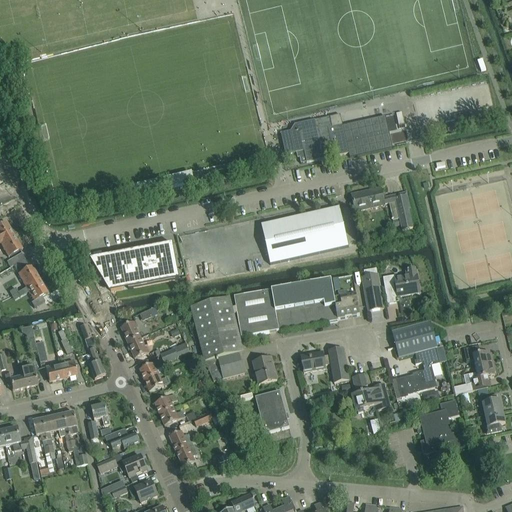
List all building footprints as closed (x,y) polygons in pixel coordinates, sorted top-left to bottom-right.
[(291,132),(281,134),(286,156),(296,154),(299,153),(300,158),(299,158),(301,165),(307,163),(307,164),(349,154),(350,159),(367,155),(368,155),(392,149),(392,147),(385,117),(343,126),(340,116),(295,125),(291,132)] [(455,123),(457,132),(473,128),(471,119),(455,123)] [(192,173),(133,187),(136,199),(195,185),(192,173)] [(352,196),(354,206),(356,212),(384,206),(384,205),(381,190),(352,196)] [(395,228),(401,227),(402,231),(413,229),(408,207),(406,197),(395,200),(396,202),(389,204),(395,228)] [(261,226),(264,236),(270,265),(348,248),(340,209),(261,226)] [(0,244),(0,245),(14,237),(6,223),(0,227),(0,244)] [(14,237),(0,245),(8,258),(20,251),(22,250),(14,237)] [(104,280),(109,288),(108,288),(111,292),(122,290),(121,286),(128,284),(129,290),(180,280),(178,270),(176,270),(175,262),(176,262),(173,245),(122,254),(123,259),(116,260),(116,259),(104,261),(104,262),(97,263),(97,264),(100,272),(104,280)] [(10,260),(13,266),(25,260),(21,254),(10,260)] [(13,266),(17,272),(28,266),(25,260),(13,266)] [(18,275),(26,288),(40,280),(32,267),(18,275)] [(364,272),(365,278),(377,276),(376,270),(364,272)] [(395,276),(383,279),(387,305),(396,303),(395,297),(398,296),(398,298),(420,294),(417,276),(416,276),(415,270),(407,271),(408,278),(396,280),(395,276)] [(362,279),(366,303),(368,312),(384,310),(378,276),(377,276),(365,278),(362,279)] [(14,301),(29,293),(34,302),(31,303),(34,309),(45,303),(42,297),(47,294),(40,280),(26,288),(12,297),(14,301)] [(331,281),(234,298),(241,339),(338,322),(338,320),(360,316),(356,296),(334,300),(331,281)] [(9,292),(12,297),(26,288),(18,293),(15,289),(9,292)] [(242,346),(230,300),(191,309),(205,364),(237,355),(235,347),(242,346)] [(155,309),(153,310),(140,316),(143,323),(158,316),(155,309)] [(121,329),(128,345),(141,339),(136,329),(138,329),(135,323),(121,329)] [(415,355),(436,350),(437,350),(430,323),(392,333),(399,359),(415,355)] [(89,366),(91,371),(94,381),(105,377),(86,326),(80,328),(85,341),(84,341),(92,364),(89,366)] [(170,333),(173,339),(180,336),(178,330),(170,333)] [(61,342),(67,355),(72,352),(72,351),(74,350),(69,339),(67,340),(62,331),(58,333),(62,342),(61,342)] [(141,339),(128,345),(135,360),(149,354),(147,348),(145,349),(141,339)] [(474,361),(476,368),(494,364),(492,355),(490,355),(490,353),(480,355),(479,347),(464,350),(466,363),(474,361)] [(160,356),(164,365),(178,359),(178,358),(182,357),(178,349),(175,350),(160,356)] [(304,374),(314,372),(325,370),(324,366),(330,365),(334,384),(349,381),(344,350),(329,352),(329,356),(323,357),(323,353),(301,357),(304,374)] [(417,375),(403,379),(408,397),(420,393),(420,392),(437,388),(432,369),(440,366),(436,350),(415,355),(418,364),(415,365),(415,366),(422,364),(424,371),(416,373),(417,375)] [(237,355),(205,364),(214,383),(235,378),(245,375),(239,355),(237,355)] [(253,364),(255,373),(259,386),(277,381),(273,366),(271,367),(270,360),(271,360),(271,359),(253,364)] [(73,362),(58,365),(59,368),(62,380),(77,377),(73,362)] [(140,371),(145,382),(159,376),(156,371),(162,368),(160,362),(140,371)] [(469,375),(471,383),(468,384),(467,386),(454,389),(456,396),(488,389),(486,378),(495,376),(494,374),(496,373),(494,364),(476,368),(477,373),(469,375)] [(45,368),(47,373),(49,383),(62,380),(59,368),(56,368),(55,366),(45,368)] [(23,377),(22,377),(25,389),(37,386),(36,381),(39,380),(36,368),(33,369),(33,367),(21,370),(23,377)] [(5,375),(6,378),(8,388),(11,387),(12,392),(25,389),(22,377),(13,379),(12,374),(5,375)] [(353,378),(355,388),(357,395),(351,397),(355,412),(356,412),(357,415),(363,413),(363,410),(375,407),(377,412),(390,409),(384,385),(374,388),(374,390),(369,392),(364,375),(353,378)] [(159,376),(145,382),(150,394),(170,385),(167,379),(161,381),(159,376)] [(408,397),(403,379),(402,376),(391,379),(400,410),(411,407),(408,397)] [(255,399),(262,426),(265,435),(289,429),(280,392),(255,399)] [(468,394),(461,396),(465,412),(471,411),(468,394)] [(481,399),(485,417),(503,413),(500,401),(498,402),(496,395),(481,399)] [(155,405),(160,416),(174,410),(171,404),(178,402),(175,396),(155,405)] [(442,413),(429,417),(420,419),(422,430),(418,431),(420,435),(424,434),(425,441),(420,443),(424,456),(437,453),(435,447),(450,443),(453,454),(464,451),(459,432),(452,434),(448,419),(459,417),(455,401),(440,405),(442,413)] [(94,421),(102,420),(104,428),(110,427),(108,418),(105,406),(92,409),(94,421)] [(174,410),(160,416),(165,427),(185,418),(182,413),(176,416),(174,410)] [(193,422),(197,429),(213,421),(212,419),(219,416),(217,412),(210,415),(210,414),(193,422)] [(74,413),(63,416),(68,436),(79,434),(74,413)] [(194,413),(186,417),(189,423),(197,420),(194,413)] [(485,417),(485,419),(488,428),(485,429),(487,436),(502,432),(500,426),(505,425),(503,413),(485,417)] [(63,416),(53,418),(56,432),(64,430),(65,437),(68,436),(63,416)] [(43,420),(53,465),(57,464),(52,446),(51,440),(50,434),(56,432),(53,418),(43,420)] [(40,471),(41,477),(55,473),(53,465),(43,420),(33,423),(36,437),(41,435),(42,442),(44,448),(49,468),(40,470),(40,471)] [(95,423),(88,425),(92,444),(99,442),(95,423)] [(18,429),(2,433),(5,447),(13,446),(14,453),(27,450),(30,465),(37,464),(34,449),(36,448),(34,438),(25,440),(25,443),(21,443),(18,429)] [(125,431),(105,438),(108,446),(111,446),(113,451),(123,447),(125,451),(140,445),(135,435),(128,438),(125,431)] [(221,438),(224,439),(226,445),(229,444),(224,432),(219,435),(221,438)] [(170,438),(176,453),(193,446),(188,436),(184,438),(182,433),(170,438)] [(468,436),(470,442),(473,442),(479,440),(477,434),(472,435),(471,435),(468,436)] [(75,441),(71,442),(73,449),(77,468),(81,467),(88,465),(85,455),(79,457),(77,448),(75,441)] [(65,445),(60,446),(65,468),(70,467),(65,445)] [(193,446),(176,453),(183,468),(195,463),(193,458),(197,456),(193,446)] [(228,454),(217,458),(219,464),(231,459),(235,458),(232,452),(228,454)] [(141,457),(119,467),(122,474),(126,472),(129,480),(131,484),(139,481),(137,476),(138,476),(147,472),(141,457)] [(96,467),(98,476),(100,475),(100,476),(118,468),(114,460),(96,467)] [(40,471),(33,473),(35,482),(42,480),(41,477),(40,471)] [(152,483),(142,487),(129,493),(132,499),(138,497),(141,505),(158,498),(152,483)] [(109,494),(109,495),(111,500),(127,493),(125,487),(114,492),(113,492),(109,494)] [(111,488),(101,492),(103,497),(109,495),(109,494),(113,492),(111,488)] [(244,511),(247,511),(256,507),(251,495),(231,504),(233,509),(226,511),(244,511)] [(285,508),(279,511),(294,511),(289,498),(282,501),(285,508)]
